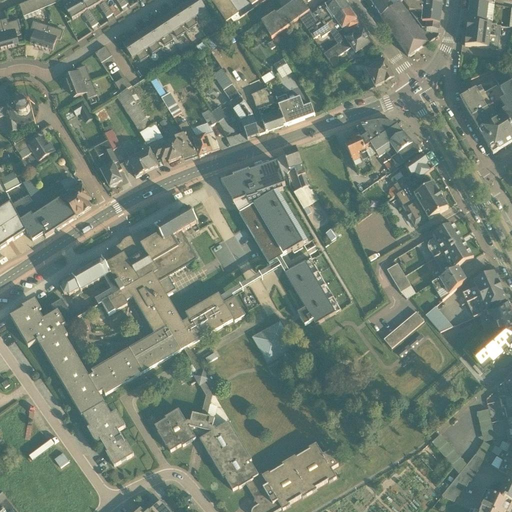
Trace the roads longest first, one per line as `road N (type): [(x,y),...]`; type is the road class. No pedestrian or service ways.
road 1 (primary): [(110,212),(415,87)]
road 2 (residential): [(0,346),(111,502)]
road 3 (residential): [(163,0),(47,77),(0,77)]
road 4 (primary): [(0,283),(110,212)]
road 5 (residential): [(111,502),(169,475),(209,511)]
